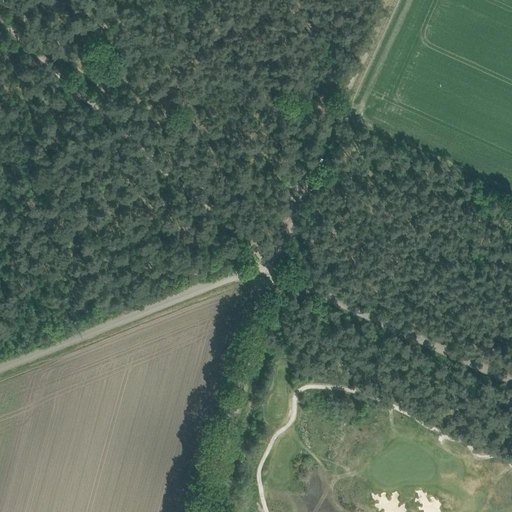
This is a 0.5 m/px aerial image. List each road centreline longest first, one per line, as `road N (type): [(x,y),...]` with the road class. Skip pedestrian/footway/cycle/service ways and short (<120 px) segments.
road 1 (track): [(266,266),(0,24)]
road 2 (track): [(266,266),(389,0)]
road 3 (unclassified): [(0,370),(266,266)]
road 4 (unclassified): [(511,378),(266,266)]
road 5 (unclassified): [(266,266),(205,511)]
